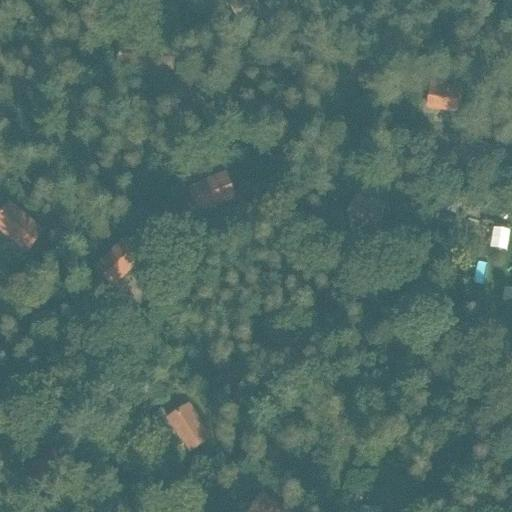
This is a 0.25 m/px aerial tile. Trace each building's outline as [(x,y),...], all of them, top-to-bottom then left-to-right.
[(253,0),(225,0),(237,20),(258,7),(253,0)] [(119,47),(118,67),(171,70),(174,30),(150,28),(149,43),(146,42),(145,49),(119,47)] [(178,64),(177,74),(188,75),(188,65),(178,64)] [(428,109),(455,112),(458,87),(431,82),(428,109)] [(190,193),(198,212),(233,199),(225,180),(190,193)] [(355,197),(346,215),(373,229),(385,205),(369,197),(366,202),(355,197)] [(435,200),(433,213),(444,215),(444,212),(452,214),(454,205),(446,204),(446,202),(435,200)] [(0,216),(0,231),(26,252),(38,237),(5,210),(0,216)] [(95,271),(112,287),(142,258),(124,241),(95,271)] [(511,291),(504,290),(502,306),(511,307),(511,291)] [(168,420),(190,452),(210,438),(188,407),(168,420)] [(55,452),(20,476),(34,497),(69,473),(55,452)] [(250,511),(276,511),(259,500),(250,511)]
